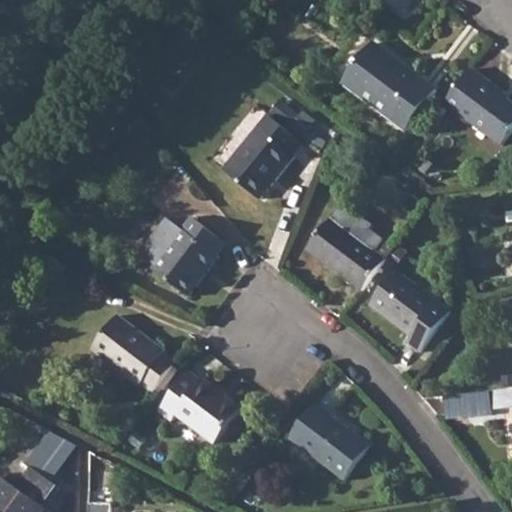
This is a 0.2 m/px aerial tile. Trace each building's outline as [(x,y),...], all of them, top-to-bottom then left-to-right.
[(387,0),(402,11),(411,0),(387,0)] [(387,59),(390,55),(374,42),(344,82),(407,130),(437,90),(406,66),(402,69),(387,59)] [(473,70),(447,104),(503,146),(511,134),(511,103),(508,100),(499,93),(501,91),(473,70)] [(270,116),(225,170),(261,200),(297,156),(294,155),(303,143),(294,136),(270,116)] [(301,117),(293,129),(311,142),(320,130),(301,117)] [(195,218),(155,270),(190,296),(221,257),(219,255),(228,244),(195,218)] [(332,218),(308,249),(363,291),(399,245),(392,239),(380,255),(376,252),(332,218)] [(397,271),(371,304),(413,335),(408,341),(422,352),(452,313),(397,271)] [(102,339),(94,349),(141,386),(144,384),(156,393),(178,363),(166,354),(168,352),(121,315),(102,339)] [(192,371),(161,410),(174,421),(179,414),(217,443),(244,408),(206,378),(203,381),(192,371)] [(511,387),(498,389),(499,407),(511,405),(511,387)] [(317,403),(291,438),(345,480),(372,445),(317,403)] [(5,477),(0,483),(0,511),(47,511),(49,509),(34,498),(39,491),(50,499),(61,485),(56,482),(37,468),(21,489),(5,477)] [(115,511),(115,503),(93,503),(93,511),(115,511)]
